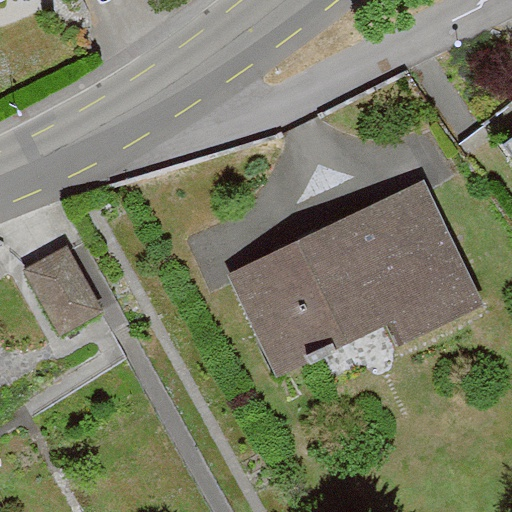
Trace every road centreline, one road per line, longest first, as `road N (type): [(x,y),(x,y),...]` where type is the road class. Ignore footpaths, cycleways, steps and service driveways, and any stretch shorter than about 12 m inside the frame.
road 1 (residential): [(0,187),(282,102),(487,0)]
road 2 (primary): [(285,0),(164,91),(0,176)]
